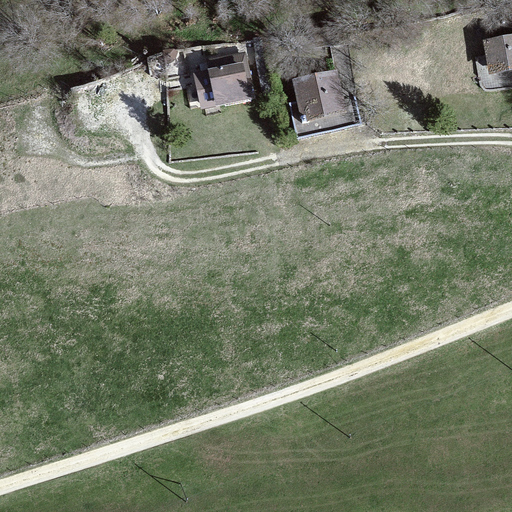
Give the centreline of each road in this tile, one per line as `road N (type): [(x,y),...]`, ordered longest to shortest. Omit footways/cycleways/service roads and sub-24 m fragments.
road 1 (track): [(0,495),(511,312)]
road 2 (track): [(123,87),(152,163),(180,185),(307,156),(511,140)]
